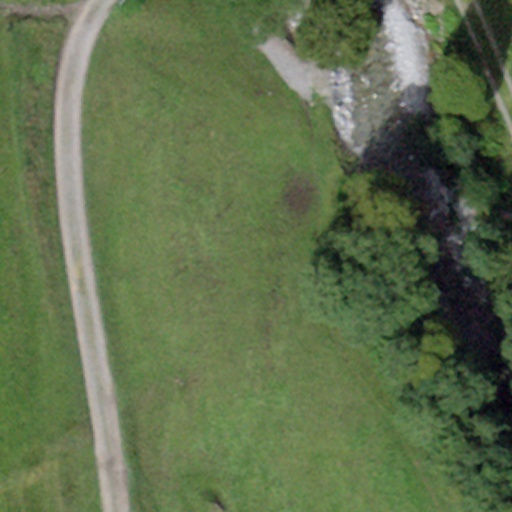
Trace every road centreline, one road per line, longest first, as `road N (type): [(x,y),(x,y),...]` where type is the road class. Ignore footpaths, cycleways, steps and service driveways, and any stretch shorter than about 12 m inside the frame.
road 1 (track): [(122,511),(74,179),(72,96),(84,31)]
road 2 (track): [(511,135),(464,0)]
